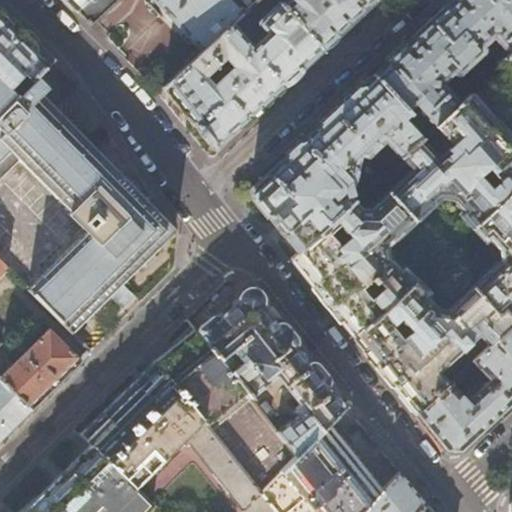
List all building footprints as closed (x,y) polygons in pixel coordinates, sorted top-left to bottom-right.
[(64,0),(76,11),(88,0),(64,0)] [(88,0),(76,11),(91,26),(118,0),(88,0)] [(153,0),(172,19),(202,51),(233,23),(257,0),(153,0)] [(277,0),(280,3),(300,25),(307,34),(322,50),(353,21),(375,0),(277,0)] [(511,0),(456,0),(435,20),(374,77),(405,110),(413,103),(434,126),(461,101),(445,83),(494,38),(508,52),(505,56),(508,59),(511,55),(511,0)] [(196,126),(206,138),(215,149),(272,97),(322,50),(307,34),(292,47),(285,39),(300,25),(280,3),(262,21),(261,23),(262,25),(268,33),(254,45),(233,23),(202,51),(166,85),(197,124),(196,126)] [(0,113),(36,77),(54,59),(0,6),(0,113)] [(47,87),(36,77),(0,113),(0,175),(18,158),(70,211),(68,213),(85,231),(27,288),(70,333),(94,310),(161,244),(175,230),(122,176),(40,93),(47,87)] [(409,114),(405,110),(374,77),(317,130),(250,192),(281,231),(298,252),(354,200),(377,179),(385,172),(369,155),(383,141),(400,158),(421,138),(404,119),(409,114)] [(469,94),(461,101),(434,126),(451,145),(438,157),(421,138),(400,158),(412,170),(389,192),(415,221),(441,198),(453,200),(463,211),(459,215),(471,228),(511,190),(511,142),(499,128),(469,94)] [(511,190),(471,228),(484,241),(488,237),(499,249),(500,261),(472,287),(497,313),(503,308),(504,309),(511,301),(511,190)] [(362,209),(354,200),(298,252),(291,259),(333,311),(353,336),(415,279),(403,266),(399,270),(388,258),(387,247),(415,221),(389,192),(372,209),(362,209)] [(0,271),(5,266),(0,260),(0,378),(31,410),(67,374),(80,361),(48,328),(6,370),(0,364),(0,343),(1,343),(0,342),(0,271)] [(429,294),(415,279),(353,336),(385,376),(416,414),(449,382),(438,371),(478,334),(489,346),(511,323),(511,316),(504,309),(503,308),(497,313),(472,287),(447,311),(444,311),(435,309),(424,297),(429,294)] [(197,333),(249,398),(277,376),(299,404),(295,407),(294,413),(297,416),(277,432),(297,456),(327,424),(345,406),(303,353),(251,289),(235,303),(234,301),(226,301),(217,308),(216,315),(218,317),(197,333)] [(511,323),(489,346),(472,361),(489,379),(467,400),(453,386),(461,379),(457,375),(449,382),(416,414),(432,434),(445,450),(460,451),(495,419),(511,402),(511,323)] [(180,341),(155,361),(211,431),(251,400),(249,398),(197,333),(194,330),(180,341)] [(275,511),(211,431),(155,361),(139,376),(99,414),(78,434),(89,444),(132,487),(183,438),(241,511),(275,511)] [(18,422),(31,410),(0,378),(0,439),(3,437),(18,422)] [(257,408),(264,416),(271,410),(265,402),(257,408)] [(355,459),(327,424),(297,456),(283,470),(303,495),(287,511),(301,511),(309,503),(315,511),(360,511),(364,508),(381,491),(355,459)] [(144,511),(151,506),(132,487),(89,444),(67,466),(20,511),(144,511)] [(399,473),(381,491),(364,508),(366,511),(417,511),(425,505),(414,491),(399,473)]
